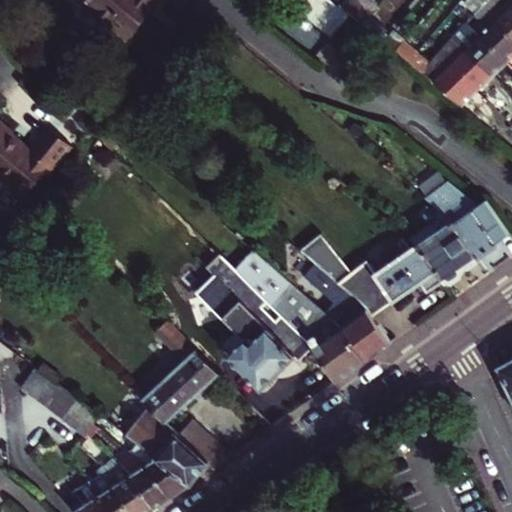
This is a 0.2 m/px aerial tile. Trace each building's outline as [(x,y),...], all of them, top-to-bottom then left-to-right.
[(83,0),(106,19),(103,23),(124,41),(158,0),(83,0)] [(350,15),(331,0),(292,0),(291,3),(332,37),(350,15)] [(485,0),(480,7),(488,15),(499,0),(485,0)] [(511,39),(511,8),(509,6),(494,21),(511,39)] [(468,21),(478,31),(484,22),(482,21),(488,15),(480,7),(468,21)] [(464,51),(479,36),(481,34),(478,31),(468,21),(453,40),(464,51)] [(479,36),(507,65),(511,59),(511,39),(494,21),(481,34),(479,36)] [(464,51),(492,78),(507,65),(479,36),(464,51)] [(453,40),(439,56),(449,65),(464,51),(453,40)] [(478,93),(492,78),(464,51),(449,65),(478,93)] [(439,56),(423,75),(431,82),(449,65),(439,56)] [(478,93),(449,65),(431,82),(463,108),(478,93)] [(0,176),(24,197),(43,176),(46,172),(50,175),(71,149),(49,131),(30,153),(13,138),(14,136),(0,123),(0,176)] [(451,219),(479,258),(500,242),(499,241),(496,236),(506,229),(504,225),(487,201),(482,204),(450,178),(424,196),(440,210),(451,219)] [(479,258),(451,219),(440,210),(437,212),(438,218),(411,238),(420,245),(445,279),(457,297),(490,273),(479,258)] [(506,229),(496,236),(499,241),(510,234),(506,229)] [(425,293),(445,279),(420,245),(379,274),(369,262),(354,274),(323,234),(302,252),(321,267),(363,303),(373,316),(419,284),(425,293)] [(252,250),(230,265),(273,305),(282,299),(327,336),(313,346),(338,381),(368,360),(343,326),(327,313),(252,250)] [(217,252),(185,278),(240,333),(222,347),(256,381),(310,341),(273,305),(230,265),(217,252)] [(357,316),(343,326),(368,360),(392,343),(381,327),(373,316),(363,303),(321,267),(315,274),(312,278),(341,302),(357,316)] [(158,407),(171,420),(219,371),(167,318),(155,329),(184,360),(146,396),(158,407)] [(511,362),(501,368),(502,370),(511,391),(511,362)] [(64,418),(79,400),(39,370),(25,387),(64,418)] [(64,418),(87,435),(88,434),(97,424),(103,418),(79,400),(64,418)] [(158,458),(193,484),(212,462),(182,432),(171,420),(158,407),(128,437),(135,441),(158,458)] [(97,424),(112,437),(118,429),(103,418),(97,424)] [(195,420),(182,432),(212,462),(217,467),(232,456),(195,420)] [(87,452),(96,441),(88,434),(87,435),(80,444),(87,452)] [(148,465),(174,497),(193,484),(158,458),(135,441),(131,446),(132,447),(136,451),(140,455),(146,459),(141,464),(145,467),(148,465)] [(128,453),(132,456),(136,451),(132,447),(130,450),(128,453)] [(136,460),(140,455),(136,451),(132,456),(136,460)] [(136,460),(141,464),(146,459),(140,455),(136,460)] [(135,473),(157,508),(174,497),(148,465),(145,467),(135,473)] [(105,473),(107,475),(109,478),(113,474),(110,469),(105,473)] [(118,485),(136,511),(150,511),(157,508),(135,473),(120,483),(117,479),(113,483),(116,487),(118,485)] [(109,478),(113,483),(117,479),(113,474),(109,478)] [(104,494),(116,487),(113,483),(109,478),(107,475),(94,483),(104,494)] [(116,511),(104,494),(94,483),(92,481),(80,489),(85,495),(70,506),(75,511),(116,511)] [(116,487),(104,494),(116,511),(136,511),(118,485),(116,487)]
